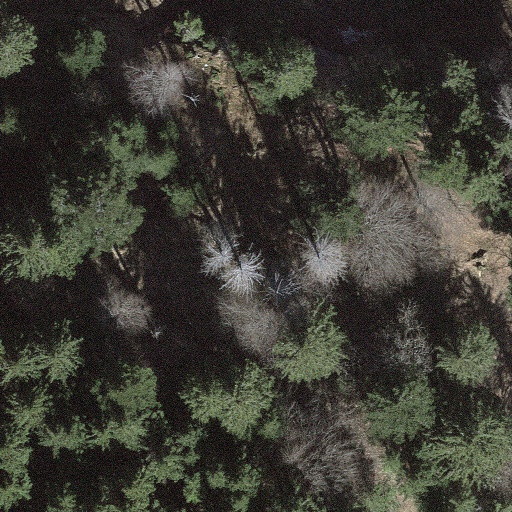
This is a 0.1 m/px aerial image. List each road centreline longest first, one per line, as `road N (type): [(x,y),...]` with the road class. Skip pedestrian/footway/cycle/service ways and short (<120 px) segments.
road 1 (track): [(0,258),(116,268),(319,414),(406,511)]
road 2 (track): [(26,511),(49,498),(42,461),(0,390)]
